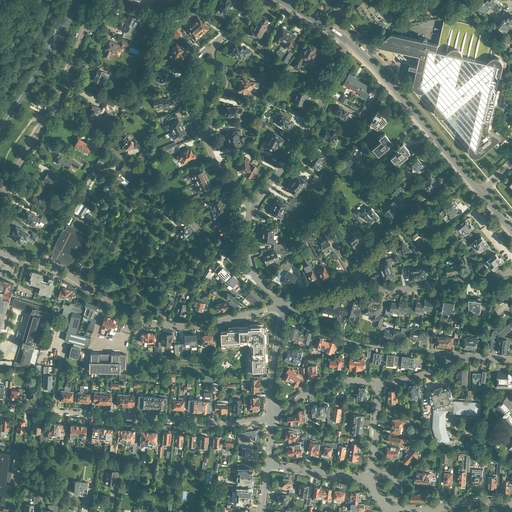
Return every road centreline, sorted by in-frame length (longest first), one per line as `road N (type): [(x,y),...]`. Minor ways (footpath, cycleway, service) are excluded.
road 1 (residential): [(282,305),(176,328),(143,321),(55,269),(0,253)]
road 2 (residential): [(271,415),(232,424),(0,408)]
road 3 (residential): [(251,272),(124,159),(50,110)]
road 4 (residential): [(247,210),(305,138),(347,41)]
road 5 (secondary): [(347,41),(468,177)]
road 6 (residential): [(282,305),(350,340),(452,354)]
road 7 (residential): [(358,281),(390,290),(511,271)]
road 8 (residential): [(358,281),(379,247),(468,177)]
road 9 (primary): [(0,131),(72,0)]
road 10 (residential): [(511,504),(384,508)]
